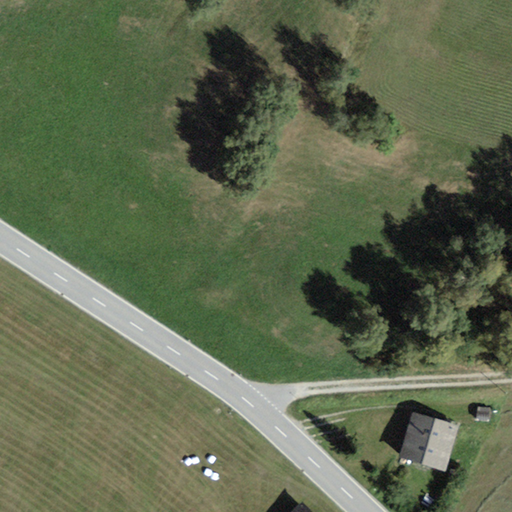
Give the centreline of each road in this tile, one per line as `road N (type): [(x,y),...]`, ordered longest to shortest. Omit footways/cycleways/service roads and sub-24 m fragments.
road 1 (secondary): [(0,238),(221,383),(365,511)]
road 2 (track): [(256,410),(291,392),(511,377)]
